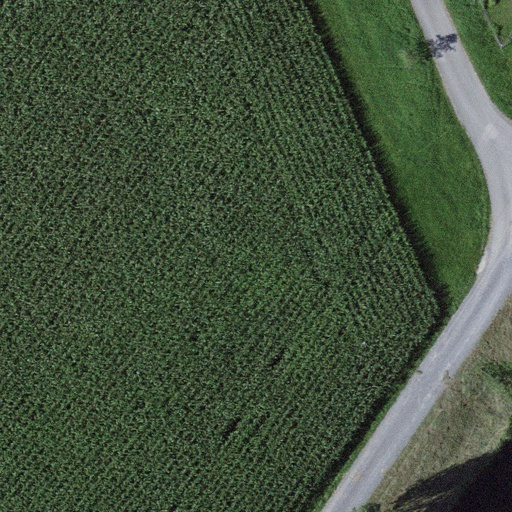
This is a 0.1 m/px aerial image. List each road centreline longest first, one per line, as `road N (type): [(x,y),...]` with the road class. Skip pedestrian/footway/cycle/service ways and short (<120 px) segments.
road 1 (track): [(511,254),(347,511)]
road 2 (track): [(428,0),(511,189)]
